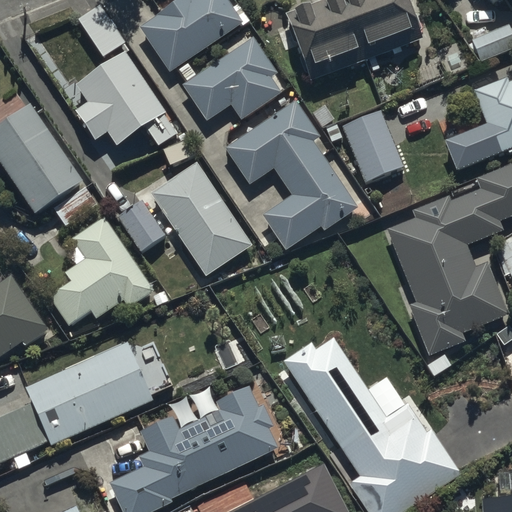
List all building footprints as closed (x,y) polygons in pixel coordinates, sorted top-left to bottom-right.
[(182,0),(142,27),(172,73),(245,25),(228,0),(194,0),(192,2),(190,0),(182,0)] [(410,0),(328,0),(288,15),(293,29),(290,30),(296,47),(300,45),(305,58),(301,59),(307,76),(310,74),(313,82),(392,53),(394,58),(403,54),(401,49),(425,40),(410,0)] [(511,34),(509,27),(472,43),(480,63),(511,49),(511,34)] [(254,40),(185,86),(210,123),(232,108),(243,123),(285,95),(274,79),(279,76),(254,40)] [(166,114),(125,54),(78,85),(91,105),(76,115),(95,142),(108,134),(117,148),(147,129),(160,148),(178,136),(164,115),(166,114)] [(506,78),(473,93),(488,126),(475,131),(488,161),(507,152),(508,156),(511,154),(511,83),(509,85),(506,78)] [(296,103),(227,149),(251,186),(275,170),(293,197),(264,216),(287,251),(321,228),(325,233),(361,209),(317,143),(321,140),(296,103)] [(85,184),(31,107),(0,128),(0,181),(9,175),(37,216),(51,206),(65,227),(97,205),(83,185),(85,184)] [(405,169),(382,112),(342,128),(365,185),(405,169)] [(511,217),(511,164),(481,178),(485,190),(452,203),(450,199),(414,213),(416,219),(386,231),(415,304),(410,306),(429,356),(465,342),(462,336),(508,318),(487,265),(475,269),(467,247),(504,233),(499,222),(511,217)] [(255,249),(199,165),(152,196),(208,280),(255,249)] [(166,237),(143,201),(118,218),(142,253),(166,237)] [(107,219),(72,242),(85,261),(65,275),(72,285),(51,299),(70,328),(93,313),(98,321),(125,303),(130,310),(151,296),(159,308),(170,301),(163,292),(157,296),(107,219)] [(511,236),(495,247),(511,296),(511,236)] [(0,359),(23,344),(26,347),(49,331),(12,277),(0,285),(0,359)] [(368,511),(407,511),(461,477),(431,430),(427,433),(414,413),(392,427),(333,338),(316,349),(312,344),(283,363),(360,479),(351,486),(368,511)] [(0,465),(12,460),(17,470),(32,463),(28,454),(50,443),(53,449),(153,402),(152,398),(174,387),(153,343),(134,353),(130,345),(28,393),(34,406),(0,421),(0,465)] [(160,511),(175,505),(173,501),(281,450),(272,430),(276,428),(266,406),(260,409),(251,389),(216,405),(220,414),(180,432),(174,418),(140,434),(149,454),(140,458),(145,468),(110,484),(112,488),(102,492),(108,504),(117,500),(122,511),(160,511)] [(511,511),(511,498),(481,500),(481,511),(511,511)]
